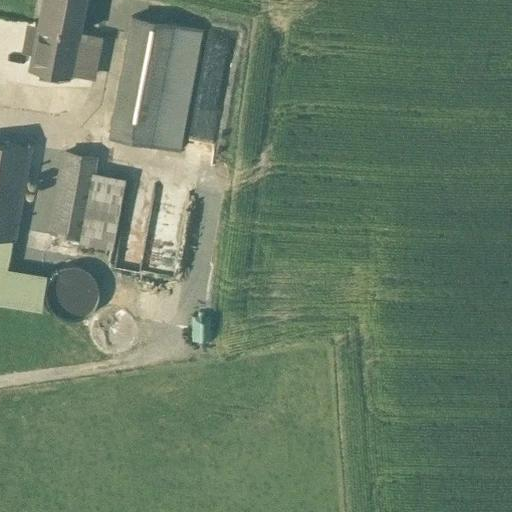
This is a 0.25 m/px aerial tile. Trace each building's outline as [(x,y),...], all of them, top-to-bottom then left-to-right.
[(81,0),(41,0),(36,23),(38,24),(65,29),(76,31),(81,0)] [(200,28),(131,15),(108,133),(178,146),(200,28)] [(65,29),(38,24),(33,50),(60,55),(65,29)] [(60,55),(33,50),(30,66),(56,71),(60,55)] [(29,145),(0,140),(0,234),(12,237),(29,145)] [(111,159),(64,150),(50,229),(97,238),(111,159)] [(125,235),(120,262),(140,265),(145,238),(125,235)] [(70,259),(65,259),(59,261),(55,263),(52,265),(50,267),(46,270),(44,274),(42,278),(41,282),(40,285),(39,290),(40,295),(41,298),(42,301),(43,305),(45,308),(49,312),(53,316),(58,319),(62,320),(67,321),(72,322),(77,321),(81,320),(84,318),(88,316),(92,313),(96,309),(98,306),(100,302),(101,298),(102,294),(102,290),(102,286),(101,282),(100,279),(99,276),(96,272),(92,268),(89,265),(85,262),(80,260),(75,259),(70,259)] [(100,306),(100,335),(132,336),(132,306),(100,306)]
